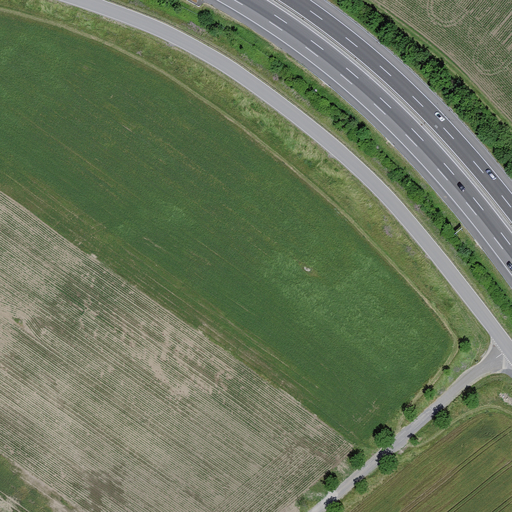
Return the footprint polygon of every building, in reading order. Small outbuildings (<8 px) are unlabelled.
[(265,444),(293,427),(278,401),(249,418),(265,444)] [(297,442),(268,450),(273,468),(302,460),(297,442)] [(186,458),(191,495),(227,490),(222,453),(186,458)] [(270,505),(287,506),(289,480),(272,478),(270,505)] [(115,511),(139,511),(132,501),(115,511)]
